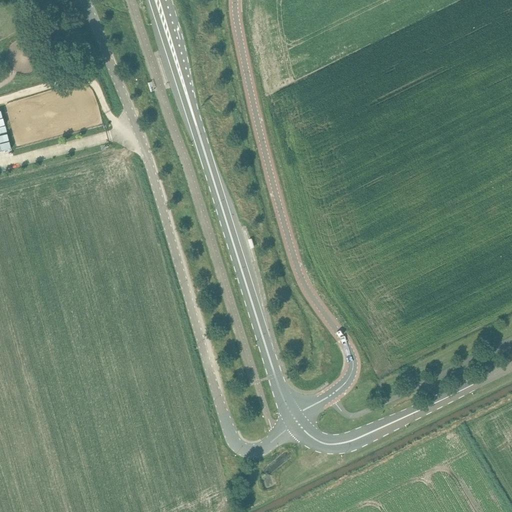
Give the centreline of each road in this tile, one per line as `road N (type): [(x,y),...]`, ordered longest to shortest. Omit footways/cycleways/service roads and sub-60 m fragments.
road 1 (unclassified): [(294,419),(256,450),(240,448),(227,432),(151,164),(84,0)]
road 2 (unclassified): [(235,0),(290,252),(352,365),(327,398),(294,419)]
road 3 (unclassified): [(294,419),(158,0)]
road 4 (unclassified): [(511,366),(350,441),(324,444),(294,419)]
road 5 (unknown): [(0,102),(72,78),(96,90),(114,126),(134,122)]
